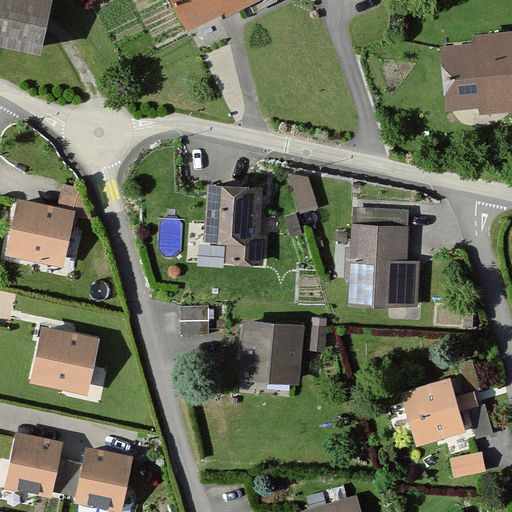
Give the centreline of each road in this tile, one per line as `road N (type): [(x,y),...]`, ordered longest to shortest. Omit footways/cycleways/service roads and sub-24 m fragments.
road 1 (residential): [(98,132),(198,511)]
road 2 (residential): [(98,132),(179,122),(475,186)]
road 3 (residential): [(511,360),(476,235),(475,186)]
